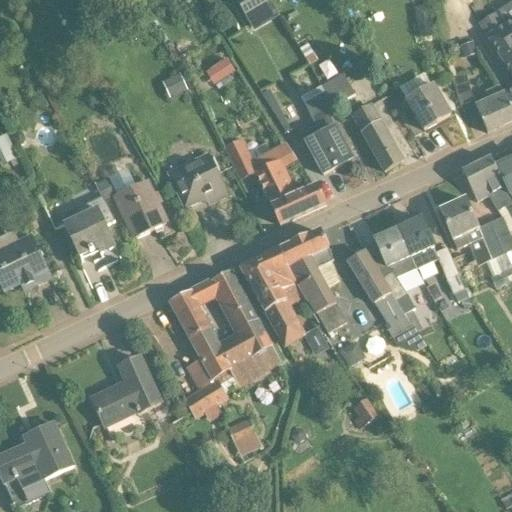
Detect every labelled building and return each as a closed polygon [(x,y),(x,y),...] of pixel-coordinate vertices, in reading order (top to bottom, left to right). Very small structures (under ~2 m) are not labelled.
[(275,13),(267,0),(233,0),(250,28),(275,13)] [(511,4),(494,16),(479,26),(511,78),(511,94),(506,98),(511,109),(511,4)] [(435,39),(430,7),(414,10),(419,41),(435,39)] [(458,67),(480,57),(474,44),(451,54),(458,67)] [(317,62),(308,46),(300,51),(309,66),(317,62)] [(206,74),(214,87),(234,74),(226,61),(206,74)] [(473,103),(465,76),(452,79),(460,107),(473,103)] [(179,77),(168,83),(163,85),(169,100),(186,92),(179,77)] [(355,98),(343,77),(321,88),(324,95),(332,110),(355,98)] [(433,88),(407,103),(416,119),(406,124),(414,138),(450,118),(433,88)] [(476,111),(487,136),(511,124),(511,109),(506,98),(505,98),(500,88),(486,94),(490,104),(489,105),(488,103),(479,107),(479,109),(476,111)] [(325,113),(332,110),(324,95),(303,106),(320,138),(306,145),(323,177),(351,162),(325,113)] [(385,175),(403,165),(371,108),(353,118),(385,175)] [(6,138),(0,140),(0,162),(3,168),(18,161),(7,137),(6,138)] [(286,147),(251,166),(239,144),(223,152),(239,182),(255,174),(273,209),(271,210),(280,227),(326,207),(315,190),(298,197),(284,170),(297,163),(286,147)] [(209,159),(184,170),(171,176),(186,209),(210,198),(212,204),(227,197),(209,159)] [(492,162),(463,175),(478,205),(489,199),(497,213),(511,205),(511,201),(511,199),(511,198),(495,170),(492,162)] [(511,162),(495,170),(511,198),(511,199),(511,162)] [(105,201),(113,197),(107,182),(98,186),(105,201)] [(134,240),(166,225),(147,184),(115,199),(134,240)] [(101,256),(116,250),(106,227),(115,223),(102,199),(81,208),(85,216),(64,225),(79,259),(98,250),(101,256)] [(491,264),(504,258),(490,226),(478,232),(466,202),(440,213),(458,253),(482,242),(491,264)] [(411,262),(416,272),(437,263),(453,298),(464,293),(446,251),(435,256),(432,250),(435,249),(421,220),(397,232),(411,262)] [(511,241),(503,221),(490,226),(504,258),(510,256),(511,254),(511,241)] [(397,232),(374,243),(387,271),(389,270),(392,277),(380,282),(403,318),(414,311),(395,281),(416,272),(411,262),(397,232)] [(321,234),(279,253),(308,304),(326,337),(348,325),(316,271),(334,263),(321,234)] [(10,249),(5,238),(0,240),(0,284),(4,293),(21,286),(24,293),(51,281),(31,239),(10,249)] [(279,253),(241,271),(266,315),(267,315),(285,348),(301,340),(286,313),(289,311),(288,308),(303,300),(306,305),(308,304),(279,253)] [(403,318),(380,282),(363,255),(348,264),(375,306),(390,330),(388,331),(393,341),(412,332),(403,318)] [(230,373),(231,376),(236,373),(243,387),(253,381),(246,368),(255,363),(259,371),(277,362),(230,275),(192,294),(200,310),(215,302),(234,337),(219,345),(232,372),(230,373)] [(170,305),(171,306),(201,363),(187,371),(199,393),(230,373),(232,372),(219,345),(200,310),(192,294),(170,305)] [(319,332),(306,338),(317,359),(330,353),(319,332)] [(343,358),(350,372),(366,364),(359,350),(343,358)] [(139,418),(162,408),(141,361),(119,371),(126,386),(92,401),(106,432),(138,417),(139,418)] [(225,403),(216,387),(185,404),(194,420),(225,403)] [(359,432),(365,428),(379,418),(367,402),(353,411),(359,419),(353,424),(359,432)] [(234,445),(254,436),(248,422),(227,432),(234,445)] [(28,447),(0,459),(0,477),(16,511),(51,496),(45,483),(73,469),(54,426),(25,440),(28,447)] [(191,448),(196,458),(213,450),(208,440),(191,448)]
